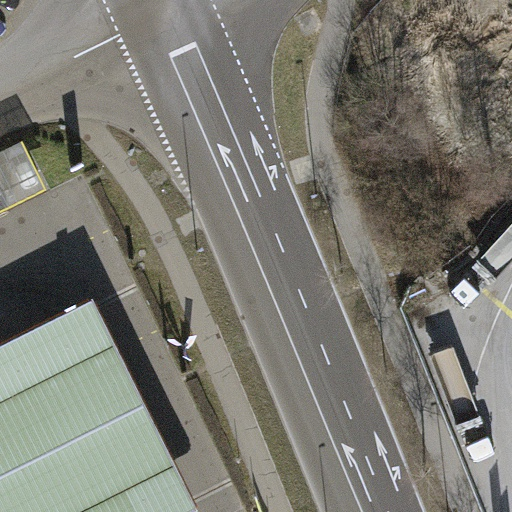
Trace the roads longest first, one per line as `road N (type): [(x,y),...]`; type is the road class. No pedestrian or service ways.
road 1 (secondary): [(169,10),(373,511)]
road 2 (unclassified): [(169,10),(0,97)]
